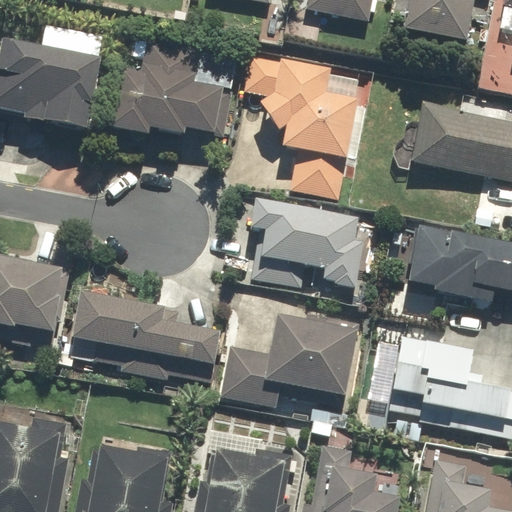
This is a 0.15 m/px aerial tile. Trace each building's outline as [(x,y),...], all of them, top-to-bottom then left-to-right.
[(312,0),(310,12),(371,23),(375,0),(312,0)] [(414,0),(409,30),(469,41),(476,0),(414,0)] [(278,18),(261,16),(259,43),(277,45),(278,18)] [(314,27),(291,25),(289,46),(312,49),(314,27)] [(145,75),(127,72),(116,131),(156,138),(158,131),(191,137),(192,131),(227,137),(235,91),(199,84),(205,49),(151,39),(145,75)] [(107,59),(8,41),(0,83),(0,118),(93,135),(107,59)] [(243,93),(275,99),(266,105),(285,133),(291,129),(288,149),(300,151),(292,194),(339,202),(347,160),(353,161),(363,103),(332,97),(336,72),(250,56),(243,93)] [(511,121),(428,105),(416,164),(511,182),(511,121)] [(363,219),(261,201),(255,231),(261,232),(252,283),(304,292),(308,270),(330,274),(328,283),(360,289),(367,244),(359,242),(363,219)] [(511,244),(418,227),(407,289),(499,306),(501,294),(511,295),(511,244)] [(412,229),(389,228),(386,255),(409,257),(412,229)] [(0,341),(58,352),(73,270),(0,256),(0,341)] [(182,311),(87,295),(78,344),(222,369),(228,334),(179,325),(182,311)] [(347,425),(364,324),(309,315),(307,323),(283,319),(277,357),(232,350),(223,405),(347,425)] [(422,418),(421,423),(511,440),(511,392),(474,385),(481,353),(407,339),(392,413),(422,418)] [(0,511),(62,511),(71,458),(63,457),(68,424),(35,419),(34,427),(0,421),(0,511)] [(354,450),(325,445),(315,506),(307,504),(305,511),(401,511),(404,497),(379,493),(382,473),(351,468),(354,450)] [(90,480),(84,479),(78,511),(173,511),(175,503),(165,501),(173,453),(141,447),(140,453),(105,447),(104,451),(95,450),(90,480)] [(258,455),(214,448),(208,483),(201,482),(196,511),(292,511),(293,506),(287,505),(295,456),(259,450),(258,455)] [(511,511),(511,510),(492,507),(495,489),(464,485),(467,466),(436,461),(428,511),(511,511)]
